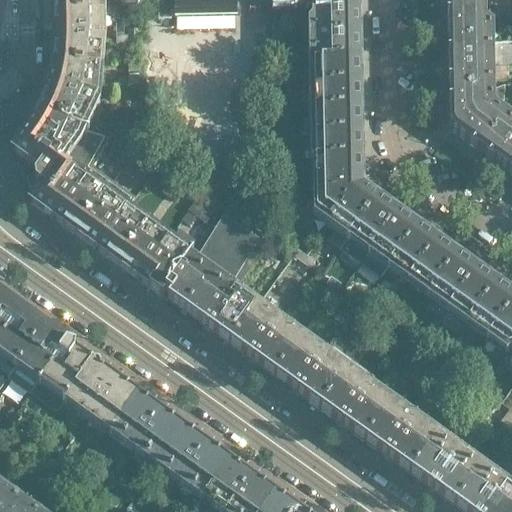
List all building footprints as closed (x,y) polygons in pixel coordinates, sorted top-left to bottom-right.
[(99,16),(98,0),(52,0),(53,17),(99,16)] [(235,12),(234,0),(161,0),(161,6),(157,6),(157,21),(171,21),(170,14),(235,12)] [(295,8),(295,0),(270,0),(270,9),(295,8)] [(295,0),(295,8),(306,8),(306,0),(295,0)] [(359,11),(359,3),(356,2),(356,0),(306,0),(306,8),(313,8),(313,16),(357,15),(356,13),(359,11)] [(487,44),(487,24),(486,23),(481,23),(481,7),(470,7),(446,7),(447,44),(487,44)] [(360,36),(359,28),(357,26),(357,15),(313,16),(313,23),(311,26),(311,40),(357,39),(357,37),(360,36)] [(100,41),(99,16),(53,17),(53,41),(100,41)] [(282,33),(281,25),(271,25),(272,33),(282,33)] [(124,38),(123,26),(115,26),(115,38),(124,38)] [(282,41),(282,33),(272,33),(272,41),(282,41)] [(139,46),(139,37),(127,38),(127,46),(139,46)] [(127,46),(127,38),(124,38),(115,38),(116,46),(127,46)] [(360,60),(360,52),(357,50),(357,39),(311,40),(311,65),(357,64),(357,62),(360,60)] [(97,72),(100,41),(53,41),(53,48),(53,54),(53,60),(52,66),(97,72)] [(282,49),(282,41),(272,41),(272,49),(282,49)] [(488,68),(487,44),(447,44),(448,69),(488,68)] [(358,88),(357,64),(311,65),(312,89),(358,88)] [(95,103),(97,72),(52,66),(51,72),(50,78),(49,84),(47,90),(95,103)] [(140,75),(140,67),(128,67),(128,75),(140,75)] [(488,92),(488,68),(448,69),(448,93),(488,92)] [(140,83),(140,75),(128,75),(128,83),(140,83)] [(281,90),(281,80),(273,80),(273,90),(281,90)] [(361,101),(358,99),(358,88),(312,89),(312,113),(358,113),(358,111),(361,109),(361,101)] [(81,132),(95,103),(47,90),(44,100),(39,112),(81,132)] [(281,100),(281,90),(273,90),(273,100),(281,100)] [(480,154),(503,121),(489,110),(488,92),(448,93),(449,125),(449,128),(449,129),(450,131),(451,133),(452,134),(454,135),(480,154)] [(98,160),(99,159),(107,142),(84,134),(39,113),(33,124),(24,137),(13,153),(33,168),(26,177),(28,188),(37,195),(30,205),(53,221),(80,183),(81,184),(91,171),(98,160)] [(361,125),(359,124),(358,113),(312,113),(313,138),(359,137),(359,135),(361,134),(361,125)] [(500,168),(511,150),(511,127),(503,121),(480,154),(500,168)] [(282,139),(282,128),(274,129),(274,139),(282,139)] [(362,158),(362,150),(359,148),(359,137),(313,138),(313,163),(315,163),(315,162),(359,161),(359,160),(362,158)] [(129,146),(119,139),(114,145),(121,150),(124,152),(129,146)] [(283,149),(282,139),(274,139),(274,149),(283,149)] [(122,165),(129,156),(124,152),(121,150),(114,159),(114,160),(117,162),(122,165)] [(511,150),(500,168),(511,176),(511,150)] [(130,171),(137,162),(129,156),(122,165),(130,171)] [(329,196),(329,178),(360,178),(359,161),(315,162),(315,163),(315,196),(329,196)] [(137,176),(144,166),(137,162),(130,171),(137,176)] [(96,252),(123,214),(133,201),(91,171),(81,184),(80,183),(53,221),(96,252)] [(328,225),(349,196),(353,200),(360,191),(360,178),(329,178),(329,196),(315,196),(316,216),(328,225)] [(170,200),(177,190),(170,185),(163,195),(170,200)] [(284,197),(283,187),(275,187),(276,197),(284,197)] [(176,204),(183,195),(177,190),(170,200),(176,204)] [(348,239),(375,202),(360,191),(353,200),(349,196),(328,225),(348,239)] [(368,253),(395,216),(386,210),(386,206),(380,201),(377,203),(375,202),(348,239),(368,253)] [(206,226),(212,215),(197,204),(190,214),(206,226)] [(139,283),(166,244),(123,214),(96,252),(139,283)] [(388,267),(415,230),(406,224),(406,221),(399,216),(396,217),(395,216),(368,253),(388,267)] [(228,287),(251,255),(258,244),(225,220),(194,263),(189,259),(188,260),(161,299),(207,331),(235,292),(228,287)] [(408,282),(434,244),(427,239),(427,235),(419,230),(416,231),(415,230),(388,267),(408,282)] [(161,299),(188,260),(166,244),(139,283),(161,299)] [(427,296),(454,258),(447,253),(447,249),(439,244),(436,245),(434,244),(408,282),(427,296)] [(300,264),(305,257),(297,251),(292,258),(300,264)] [(309,270),(313,263),(305,257),(300,264),(309,270)] [(447,310),(474,273),(467,267),(467,264),(459,258),(455,259),(454,258),(427,296),(447,310)] [(467,324),(494,287),(486,281),(486,278),(479,272),(475,273),(474,273),(447,310),(467,324)] [(340,292),(345,285),(337,280),(332,286),(340,292)] [(348,298),(353,291),(345,285),(340,292),(348,298)] [(487,338),(511,303),(511,299),(506,296),(506,292),(499,286),(495,288),(494,287),(467,324),(487,338)] [(229,347),(254,313),(244,306),(248,301),(235,292),(207,331),(229,347)] [(0,341),(19,315),(0,301),(0,341)] [(509,349),(511,344),(511,303),(487,338),(507,353),(510,349),(509,349)] [(380,321),(384,314),(376,308),(371,315),(380,321)] [(252,363),(280,324),(267,315),(264,320),(254,313),(229,347),(252,363)] [(388,326),(393,320),(384,314),(380,321),(388,326)] [(0,353),(17,366),(42,332),(19,315),(0,341),(0,353)] [(274,380),(299,345),(289,338),(293,333),(280,324),(252,363),(274,380)] [(40,382),(65,348),(42,332),(17,366),(40,382)] [(419,349),(424,342),(416,336),(411,343),(419,349)] [(428,355),(432,348),(424,342),(419,349),(428,355)] [(296,396),(325,356),(312,347),(308,352),(299,345),(274,380),(296,396)] [(66,401),(90,367),(65,348),(40,382),(66,401)] [(319,412),(344,377),(334,370),(338,365),(325,356),(296,396),(319,412)] [(459,377),(464,371),(456,365),(451,372),(459,377)] [(112,434),(136,399),(90,367),(66,401),(76,408),(74,412),(99,430),(101,426),(112,434)] [(467,383),(472,377),(464,371),(459,377),(467,383)] [(341,428),(370,388),(357,379),(353,384),(344,377),(319,412),(341,428)] [(364,444),(389,409),(379,402),(382,397),(370,388),(341,428),(364,444)] [(499,406),(504,399),(495,393),(491,400),(499,406)] [(157,466),(182,432),(136,399),(112,434),(122,441),(119,445),(144,463),(147,459),(157,466)] [(386,460),(414,420),(402,411),(398,416),(389,409),(364,444),(386,460)] [(409,476),(433,441),(424,434),(427,430),(414,420),(386,460),(409,476)] [(203,499),(227,465),(182,432),(157,466),(168,474),(165,477),(178,486),(190,495),(193,492),(203,499)] [(431,492),(459,453),(447,443),(443,448),(433,441),(409,476),(431,492)] [(454,508),(478,473),(469,466),(472,462),(459,453),(431,492),(454,508)] [(262,511),(273,498),(227,465),(203,499),(213,506),(211,510),(213,511),(262,511)] [(458,511),(484,511),(504,485),(491,475),(488,480),(478,473),(454,508),(458,511)] [(511,511),(511,485),(510,489),(504,485),(484,511),(511,511)] [(0,511),(26,511),(0,493),(0,511)] [(293,511),(273,498),(262,511),(293,511)]
